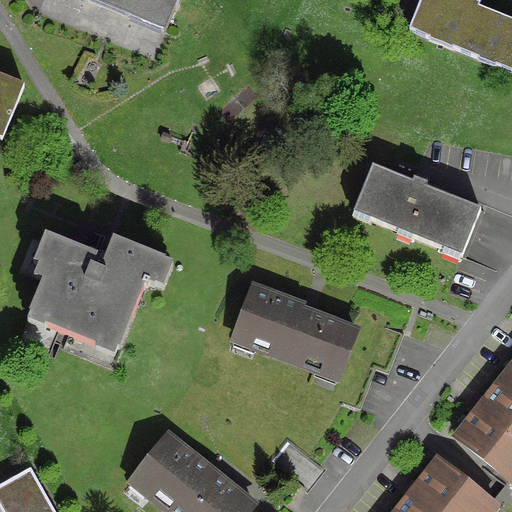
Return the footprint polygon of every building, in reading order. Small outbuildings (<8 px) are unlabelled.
[(95,0),(163,28),(161,34),(163,35),(177,0),(95,0)] [(419,0),(406,34),(494,69),(511,24),(511,23),(476,9),(477,6),(463,0),(462,4),(452,0),(419,0)] [(511,24),(494,69),(511,76),(511,24)] [(0,135),(0,139),(22,87),(0,78),(0,134),(0,135)] [(410,184),(370,168),(351,215),(459,259),(478,212),(423,190),(424,187),(411,182),(410,184)] [(94,258),(42,236),(31,265),(44,270),(26,314),(43,321),(41,327),(95,349),(97,343),(116,351),(142,288),(145,289),(146,286),(152,289),(163,262),(110,240),(102,261),(94,258)] [(300,309),(251,290),(234,336),(253,343),(251,349),(315,373),(317,368),(337,375),(353,333),(309,316),(308,318),(298,314),(300,309)] [(345,360),(329,400),(357,411),(373,371),(386,376),(401,335),(373,325),(358,365),(345,360)] [(511,366),(503,377),(511,384),(511,366)] [(511,384),(503,377),(453,440),(510,485),(511,483),(511,384)] [(246,511),(251,507),(214,478),(212,480),(204,473),(205,471),(165,438),(129,483),(130,484),(134,479),(149,491),(145,496),(164,511),(246,511)] [(488,511),(493,506),(436,461),(395,511),(488,511)] [(51,511),(32,473),(0,488),(0,495),(8,511),(51,511)]
